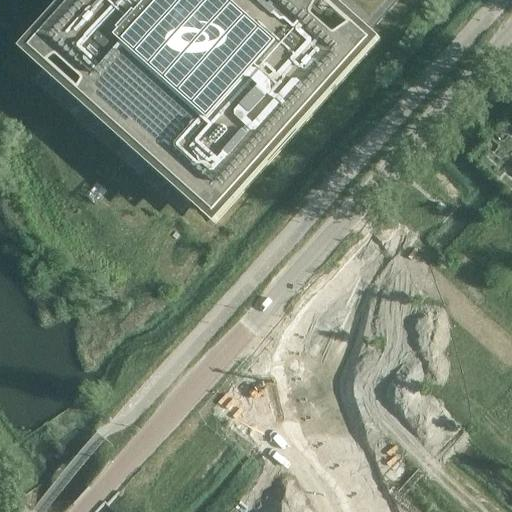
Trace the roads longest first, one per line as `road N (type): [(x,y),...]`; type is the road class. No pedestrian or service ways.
road 1 (tertiary): [(83,511),(511,41)]
road 2 (track): [(480,511),(259,315)]
